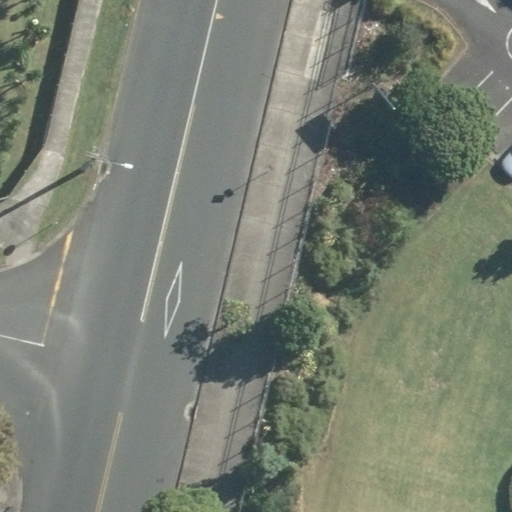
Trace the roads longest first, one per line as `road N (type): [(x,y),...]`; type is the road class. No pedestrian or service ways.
road 1 (tertiary): [(133,367),(218,0)]
road 2 (tertiary): [(98,511),(133,367)]
road 3 (residential): [(0,336),(133,367)]
